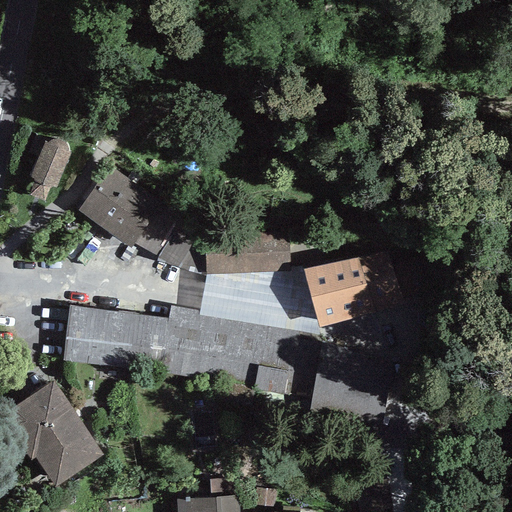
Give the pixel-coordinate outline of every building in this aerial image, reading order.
[(44,143),(45,140),(34,135),(27,151),(39,157),(29,180),(34,182),(29,195),(43,203),(48,188),(54,191),(70,153),(67,147),(65,144),(60,141),(55,140),(50,141),(46,144),(44,143)] [(160,203),(106,168),(77,213),(131,247),(160,203)] [(201,315),(84,302),(75,372),(387,408),(404,256),(211,234),(201,315)] [(60,384),(12,414),(58,486),(105,456),(60,384)] [(246,511),(245,494),(183,498),(183,511),(246,511)]
